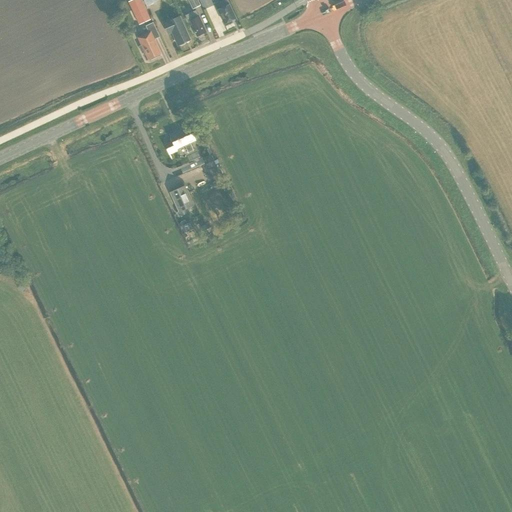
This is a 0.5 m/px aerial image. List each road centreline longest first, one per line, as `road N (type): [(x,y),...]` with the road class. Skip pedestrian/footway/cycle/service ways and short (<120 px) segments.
road 1 (secondary): [(0,159),(322,14)]
road 2 (tertiary): [(511,285),(443,152),(354,77),(322,14)]
